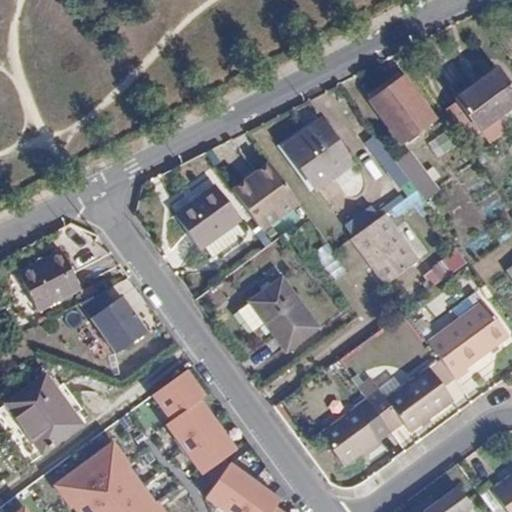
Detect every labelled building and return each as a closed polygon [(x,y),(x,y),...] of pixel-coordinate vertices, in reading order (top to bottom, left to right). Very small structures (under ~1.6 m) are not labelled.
[(511,88),(498,70),(457,101),(480,131),(511,106),(511,88)] [(403,80),(372,103),(402,143),(433,120),(403,80)] [(325,124),(289,150),(318,192),(355,166),(325,124)] [(451,131),(432,141),(440,157),(460,148),(451,131)] [(420,209),(443,193),(410,146),(393,157),(378,136),(367,143),(405,197),(387,209),(396,221),(418,205),(420,209)] [(272,164),(235,193),(270,237),(307,207),(272,164)] [(214,188),(174,218),(202,254),(241,225),(214,188)] [(418,255),(390,214),(353,242),(371,265),(375,262),(386,277),(418,255)] [(457,245),(433,261),(442,275),(466,258),(457,245)] [(56,251),(14,272),(33,310),(76,289),(56,251)] [(324,326),(288,277),(253,302),(289,352),(324,326)] [(104,288),(81,303),(115,351),(145,334),(119,298),(113,301),(104,288)] [(486,306),(432,345),(459,381),(471,373),(469,370),(510,339),(486,306)] [(377,383),(362,393),(369,403),(386,427),(401,416),(408,426),(451,393),(428,362),(385,394),(377,383)] [(186,367),(152,394),(169,415),(161,422),(201,472),(237,443),(199,397),(205,391),(186,367)] [(81,422),(43,375),(7,405),(45,451),(81,422)] [(369,403),(323,436),(347,469),(393,436),(386,427),(369,403)] [(166,511),(113,442),(53,486),(72,511),(166,511)] [(282,493),(230,460),(205,496),(230,511),(287,511),(275,504),(282,493)] [(511,472),(493,487),(511,510),(511,472)] [(464,511),(472,507),(462,491),(432,511),(464,511)]
